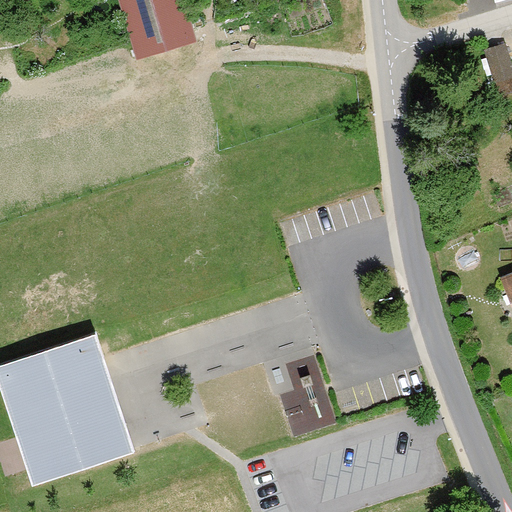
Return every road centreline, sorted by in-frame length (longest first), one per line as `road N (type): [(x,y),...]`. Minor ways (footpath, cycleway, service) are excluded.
road 1 (tertiary): [(388,49),(425,300),(503,511)]
road 2 (residential): [(388,49),(511,19)]
